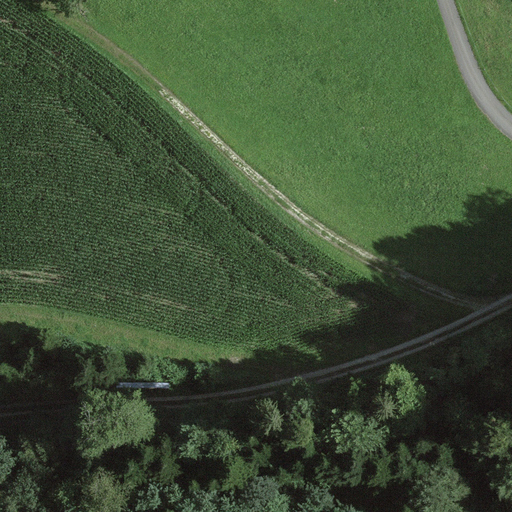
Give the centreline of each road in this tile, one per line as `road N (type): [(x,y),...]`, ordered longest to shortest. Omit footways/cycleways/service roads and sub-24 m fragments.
road 1 (track): [(32,0),(162,91),(317,231),(397,279),(494,308)]
road 2 (track): [(511,300),(334,374),(202,403),(0,410)]
road 3 (unclassified): [(511,127),(475,82),(445,0)]
